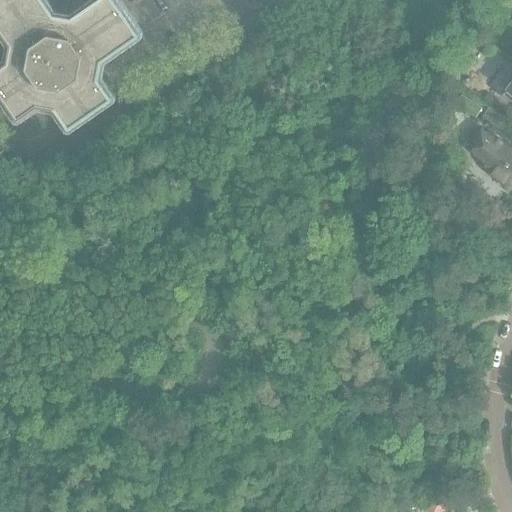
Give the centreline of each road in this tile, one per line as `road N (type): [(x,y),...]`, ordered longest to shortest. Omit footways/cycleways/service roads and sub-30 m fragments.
road 1 (primary): [(5,511),(101,352),(211,204),(401,0)]
road 2 (primary): [(305,0),(155,165),(0,386)]
road 3 (unknown): [(199,511),(473,326),(490,319),(511,324)]
road 4 (residential): [(511,354),(499,396),(497,466),(511,509)]
